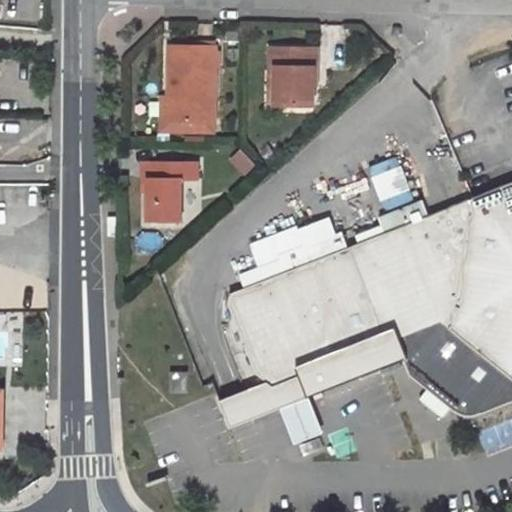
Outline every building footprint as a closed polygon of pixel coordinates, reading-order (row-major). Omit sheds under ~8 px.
[(167,71),(166,99),(170,100),(170,120),(212,122),(215,46),(189,45),(189,49),(173,49),(172,71),(167,71)] [(272,83),(271,102),(308,103),(309,84),(310,66),(313,67),(313,46),(268,45),(267,65),(273,65),(272,83)] [(143,119),(170,120),(170,100),(166,99),(144,99),(143,119)] [(400,156),(369,166),(385,211),(415,200),(400,156)] [(146,190),(145,219),(178,219),(179,177),(194,177),(194,160),(140,160),(139,177),(146,177),(146,190)] [(511,183),(428,216),(423,202),(379,219),(385,233),(348,248),(342,233),(320,241),(326,256),(231,293),(229,303),(257,374),(267,382),(274,387),(399,337),(406,356),(413,374),(456,410),(462,412),(468,412),(511,396),(511,395),(511,183)] [(267,382),(221,399),(230,426),(406,356),(399,337),(274,387),(267,382)] [(171,371),(171,392),(188,392),(188,371),(171,371)]
